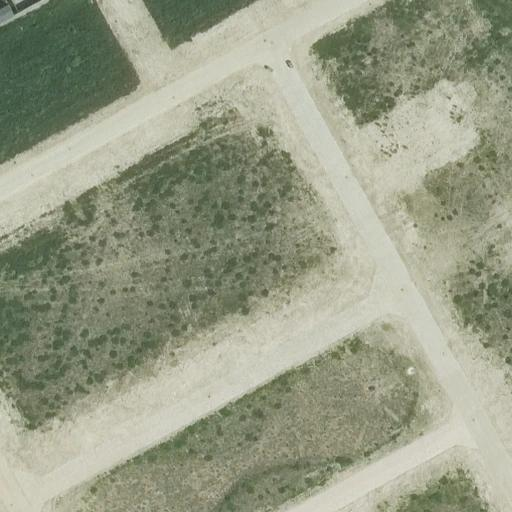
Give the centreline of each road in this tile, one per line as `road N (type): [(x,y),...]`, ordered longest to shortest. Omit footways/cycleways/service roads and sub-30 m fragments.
road 1 (residential): [(9,502),(402,287)]
road 2 (residential): [(268,41),(402,287)]
road 3 (residential): [(175,92),(0,188)]
road 4 (residential): [(304,511),(476,420)]
road 5 (residential): [(402,287),(476,420)]
